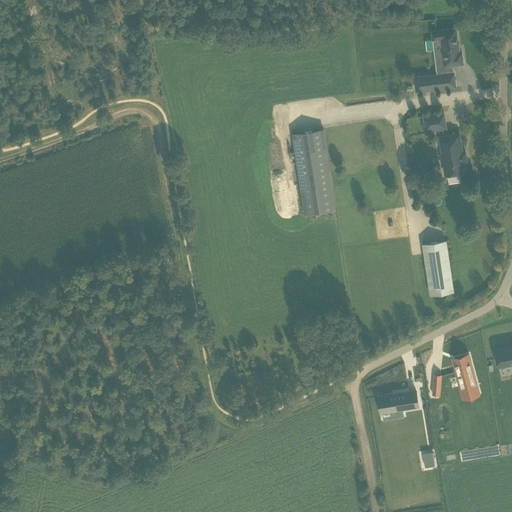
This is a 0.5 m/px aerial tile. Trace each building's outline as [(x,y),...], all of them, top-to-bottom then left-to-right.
[(433,39),(428,40),(429,50),(437,49),(440,73),(414,77),(416,92),(456,87),(454,72),(453,72),(452,65),(463,63),(462,52),(459,52),(456,28),(432,31),(433,39)] [(444,113),(424,116),(426,130),(446,127),(444,113)] [(292,133),(304,214),(336,209),(324,128),(292,133)] [(460,133),(440,136),(443,154),(441,154),(442,164),(444,164),(446,174),(448,174),(449,181),(461,180),(459,172),(465,171),(464,161),(467,160),(465,151),(462,152),(460,133)] [(447,240),(423,244),(431,294),(454,291),(447,240)] [(511,345),(495,349),(498,366),(511,363),(511,345)] [(469,352),(454,356),(465,392),(480,387),(469,352)] [(416,390),(378,396),(381,412),(382,411),(391,410),(391,414),(400,413),(399,409),(403,408),(419,405),(416,390)] [(433,452),(423,454),(425,466),(435,465),(433,452)]
